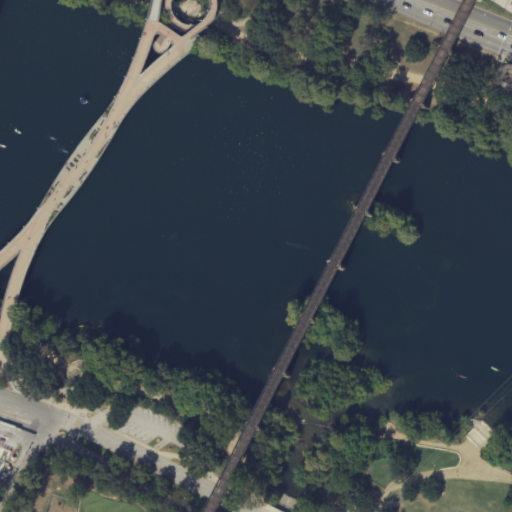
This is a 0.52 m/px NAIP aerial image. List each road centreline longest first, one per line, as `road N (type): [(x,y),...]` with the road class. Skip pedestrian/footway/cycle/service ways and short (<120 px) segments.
road 1 (tertiary): [(251,511),(81,429)]
road 2 (tertiary): [(39,431),(190,511)]
